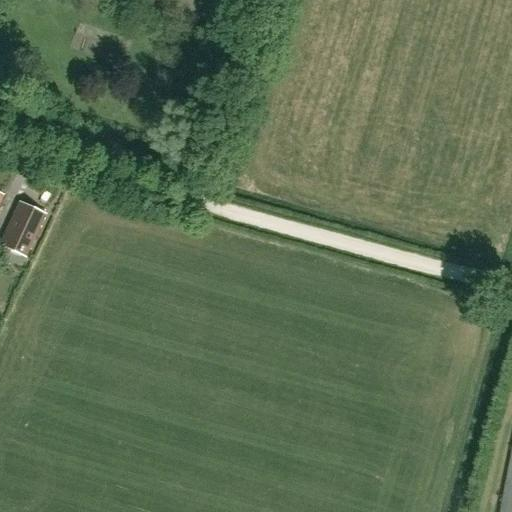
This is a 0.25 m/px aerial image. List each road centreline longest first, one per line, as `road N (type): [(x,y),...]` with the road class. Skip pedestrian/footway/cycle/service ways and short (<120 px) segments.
road 1 (track): [(511,284),(221,210)]
road 2 (unclassified): [(221,210),(0,145)]
